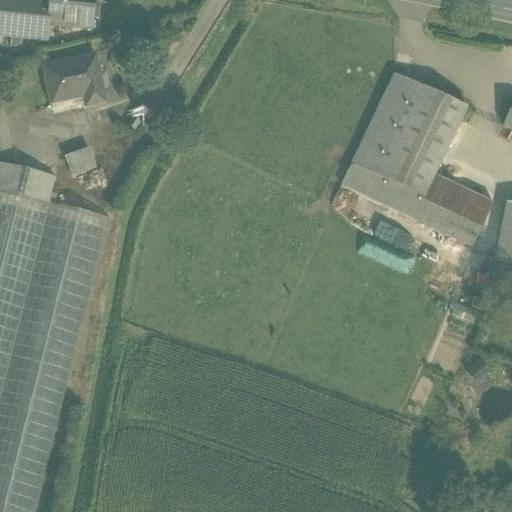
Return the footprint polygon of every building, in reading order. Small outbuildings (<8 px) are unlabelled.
[(35,1),(22,0),(0,0),(0,36),(10,38),(9,49),(19,47),(20,39),(30,40),(34,13),(33,13),(35,1)] [(95,0),(49,0),(49,3),(35,1),(33,13),(34,13),(30,40),(46,42),(48,26),(92,31),(95,0)] [(93,59),(41,70),(48,105),(82,98),(84,109),(103,105),(93,59)] [(465,111),(392,76),(350,166),(424,200),(435,176),(465,111)] [(511,105),(502,125),(511,130),(511,105)] [(136,119),(124,113),(120,121),(131,127),(136,119)] [(87,150),(63,158),(70,179),(94,170),(87,150)] [(55,178),(0,163),(0,192),(48,205),(55,178)] [(424,200),(350,166),(340,187),(470,248),(480,227),(424,200)] [(491,203),(435,176),(424,200),(480,227),(491,203)] [(48,205),(0,192),(0,511),(33,511),(108,221),(48,205)] [(496,264),(511,267),(511,205),(508,205),(496,264)] [(511,267),(496,264),(493,277),(511,281),(511,267)] [(447,320),(473,332),(480,316),(454,304),(447,320)]
